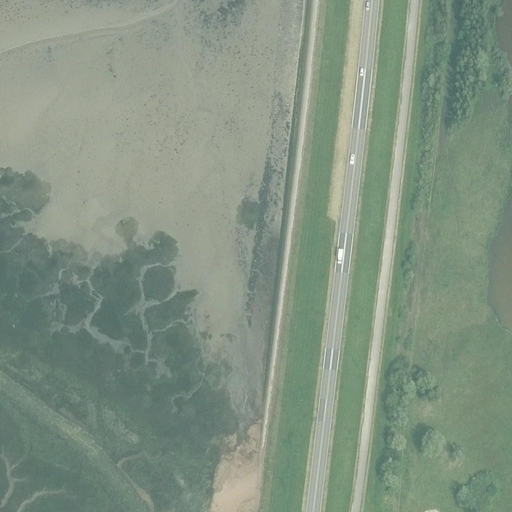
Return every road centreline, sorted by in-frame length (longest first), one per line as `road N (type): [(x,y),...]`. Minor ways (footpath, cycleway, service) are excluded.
road 1 (unclassified): [(354,511),(414,0)]
road 2 (primary): [(313,511),(371,0)]
